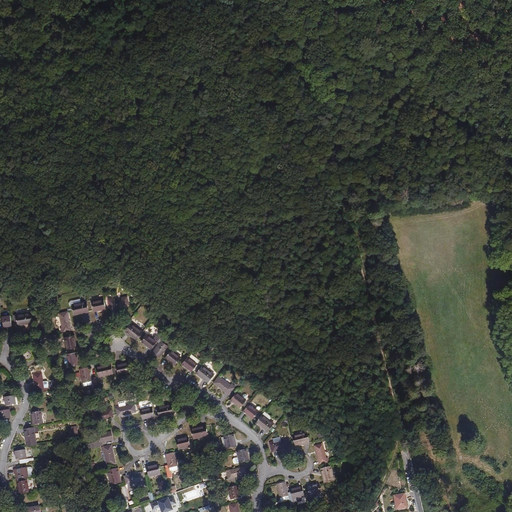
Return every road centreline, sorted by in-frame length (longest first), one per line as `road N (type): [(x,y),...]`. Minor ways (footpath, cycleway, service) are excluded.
road 1 (track): [(408,475),(322,113),(300,73)]
road 2 (track): [(166,0),(300,73)]
road 3 (residential): [(2,481),(5,448),(25,400),(3,357)]
